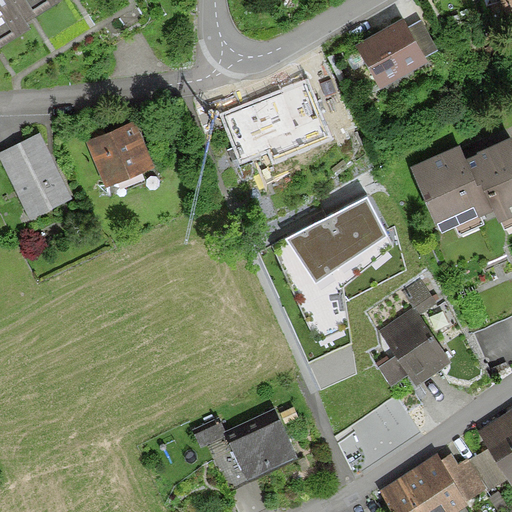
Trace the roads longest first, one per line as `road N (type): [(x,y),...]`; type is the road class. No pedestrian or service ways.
road 1 (residential): [(233,54),(182,87),(0,108)]
road 2 (residential): [(511,387),(313,511)]
road 3 (residential): [(371,0),(278,52),(253,60),(233,54)]
